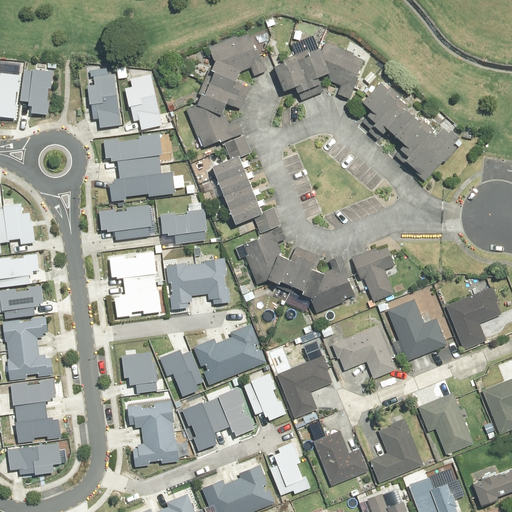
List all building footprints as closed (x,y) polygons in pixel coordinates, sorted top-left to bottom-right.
[(230,124),(226,113),(229,104),(242,109),(251,85),(239,80),(242,71),(252,68),(255,75),(268,71),(259,48),(257,49),(251,32),(239,37),(239,35),(210,46),(214,58),(196,103),(187,107),(198,137),(201,136),(204,146),(221,140),(222,142),(245,133),(240,121),(230,124)] [(321,44),(274,63),(285,90),(296,86),(302,100),(326,91),(320,76),(329,73),(332,82),(341,85),(338,94),(350,99),(367,58),(327,41),(323,49),(321,44)] [(30,76),(25,99),(34,100),(32,112),(47,115),(55,72),(37,69),(36,77),(30,76)] [(97,84),(88,86),(96,125),(103,124),(105,131),(124,128),(122,116),(126,115),(117,70),(95,75),(97,84)] [(134,85),(125,87),(135,126),(142,124),(144,132),(164,127),(161,116),(165,115),(154,70),(132,76),(134,85)] [(0,110),(1,111),(0,117),(21,120),(23,105),(18,105),(20,92),(23,93),(26,75),(6,72),(5,75),(0,73),(0,110)] [(437,134),(382,81),(361,103),(371,112),(369,114),(378,122),(375,125),(385,135),(390,130),(405,144),(402,147),(411,156),(406,161),(427,180),(445,161),(447,163),(460,149),(454,144),(461,136),(453,129),(450,132),(444,127),(437,134)] [(152,198),(181,194),(177,170),(165,171),(163,155),(167,154),(164,131),(141,135),(141,139),(124,141),(123,137),(106,139),(109,158),(115,157),(114,161),(121,161),(123,176),(117,177),(118,182),(111,183),(114,204),(133,202),(133,198),(152,195),(152,198)] [(232,158),(214,165),(238,223),(256,216),(262,233),(282,225),(275,207),(264,211),(242,156),(252,152),(245,135),(226,143),(232,158)] [(0,203),(0,250),(6,250),(4,239),(23,236),(25,245),(40,242),(33,203),(1,209),(0,203)] [(122,239),(153,236),(150,205),(133,207),(133,210),(122,212),(122,209),(107,211),(109,230),(114,230),(114,231),(122,231),(122,239)] [(181,245),(212,242),(208,211),(191,212),(191,216),(180,217),(180,215),(165,216),(167,236),(172,235),(172,237),(180,236),(181,245)] [(333,268),(324,272),(314,268),(320,255),(297,246),(292,259),(284,255),(279,242),(287,238),(282,227),(259,236),(260,238),(244,244),(248,254),(246,255),(257,284),(271,279),(281,283),(282,281),(305,290),(304,292),(311,295),(317,312),(345,302),(344,299),(356,295),(349,277),(351,277),(343,256),(330,260),(333,268)] [(377,247),(352,256),(361,279),(365,278),(374,301),(395,293),(386,270),(397,265),(389,246),(378,250),(377,247)] [(0,257),(0,266),(2,285),(34,282),(33,273),(40,272),(40,270),(45,270),(43,250),(28,252),(29,254),(0,257)] [(164,312),(157,252),(140,254),(140,258),(127,260),(126,255),(115,256),(118,276),(129,275),(131,295),(117,297),(119,319),(136,317),(136,312),(144,311),(144,315),(164,312)] [(232,264),(171,270),(173,287),(177,287),(178,300),(173,301),(175,312),(194,310),(193,299),(214,297),(215,311),(237,309),(236,292),(231,292),(230,284),(233,284),(232,264)] [(3,286),(6,317),(37,314),(36,305),(44,304),(44,302),(49,302),(47,283),(32,284),(32,286),(21,288),(20,284),(3,286)] [(492,288),(446,305),(463,349),(487,340),(481,323),(503,315),(492,288)] [(415,298),(388,309),(408,361),(449,345),(438,317),(425,322),(415,298)] [(21,317),(4,319),(11,379),(30,377),(30,374),(38,373),(39,378),(55,376),(53,354),(39,356),(36,335),(48,334),(45,314),(34,315),(35,320),(22,321),(21,317)] [(397,368),(379,325),(333,343),(338,358),(340,357),(346,370),(368,361),(374,377),(397,368)] [(217,338),(196,347),(210,382),(262,361),(248,328),(233,334),(236,339),(220,345),(217,338)] [(192,348),(163,358),(169,377),(179,373),(187,395),(206,388),(192,348)] [(156,353),(125,357),(128,377),(133,376),(134,385),(138,384),(140,393),(161,391),(156,353)] [(326,355),(277,373),(294,418),(318,409),(312,391),(333,383),(328,370),(331,369),(326,355)] [(36,380),(16,382),(21,439),(44,437),(44,432),(52,431),(53,434),(67,433),(66,419),(52,420),(50,399),(62,398),(60,377),(47,379),(48,383),(37,384),(36,380)] [(511,378),(483,390),(500,433),(511,428),(511,378)] [(267,379),(249,387),(260,412),(266,410),(273,424),(285,418),(267,379)] [(239,390),(184,415),(191,430),(195,428),(200,441),(196,442),(201,453),(219,444),(214,434),(233,426),(239,439),(259,430),(252,414),(248,416),(244,409),(247,407),(239,390)] [(475,443),(454,392),(419,406),(429,431),(436,429),(446,454),(475,443)] [(177,404),(132,409),(134,426),(145,425),(147,443),(136,444),(138,461),(182,456),(177,404)] [(11,415),(1,410),(0,411),(0,426),(4,429),(11,415)] [(388,452),(371,459),(380,482),(424,465),(406,418),(379,429),(388,452)] [(341,430),(314,441),(332,485),(369,471),(360,448),(350,452),(341,430)] [(280,462),(271,466),(284,497),(310,485),(301,462),(305,460),(294,436),(273,445),(280,462)] [(9,447),(11,468),(19,468),(20,474),(53,470),(52,460),(61,459),(59,441),(9,447)] [(223,480),(204,487),(214,511),(236,511),(276,497),(263,465),(243,472),(245,479),(226,486),(223,480)] [(511,466),(473,481),(482,505),(500,498),(499,496),(511,491),(511,466)] [(0,474),(0,509),(5,511),(44,511),(50,500),(19,484),(0,474)] [(430,475),(411,482),(421,511),(459,511),(448,481),(434,486),(430,475)] [(373,511),(372,511),(409,511),(405,500),(402,501),(397,488),(368,499),(373,511)] [(191,511),(189,506),(193,504),(187,490),(138,511),(191,511)]
